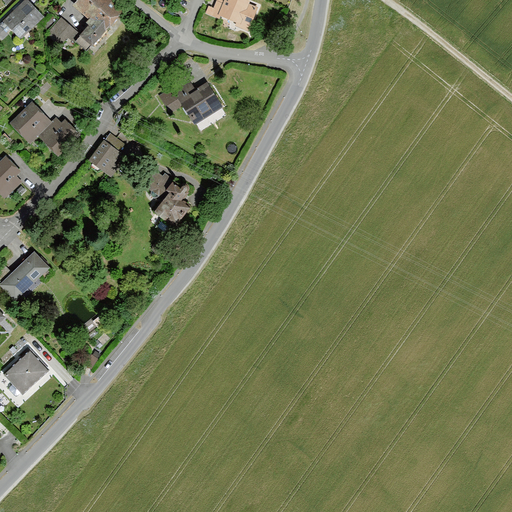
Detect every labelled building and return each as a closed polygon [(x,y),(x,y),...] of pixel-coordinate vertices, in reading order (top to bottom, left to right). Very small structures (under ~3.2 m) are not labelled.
[(123,11),(109,0),(79,0),(75,5),(90,17),(107,31),(123,11)] [(250,2),(243,0),(225,0),(220,14),(208,9),(206,15),(220,20),(220,19),(242,27),(243,24),(251,27),(257,10),(249,6),(250,2)] [(43,18),(26,1),(0,25),(0,38),(2,41),(8,35),(7,34),(10,31),(19,40),(43,18)] [(93,47),(107,31),(90,17),(87,19),(89,21),(87,24),(89,26),(81,36),(93,47)] [(74,29),(62,18),(46,34),(58,45),(74,29)] [(182,105),(195,125),(222,108),(206,84),(194,91),(188,81),(161,98),(170,113),(182,105)] [(37,138),(47,128),(41,121),(46,117),(32,103),(10,125),(26,140),(29,137),(34,142),(37,138)] [(47,128),(37,138),(56,156),(78,134),(65,121),(61,125),(56,119),(47,128)] [(110,134),(89,162),(106,175),(122,154),(111,146),(116,139),(110,134)] [(6,157),(0,162),(0,193),(1,194),(5,191),(9,196),(22,183),(16,177),(21,172),(6,157)] [(181,202),(188,193),(189,191),(189,190),(189,188),(188,187),(187,186),(185,185),(183,185),(182,186),(181,187),(164,174),(161,177),(149,168),(139,182),(163,201),(155,211),(176,227),(190,209),(181,202)] [(0,274),(0,283),(16,301),(41,277),(45,281),(53,274),(34,254),(6,281),(0,274)] [(48,371),(29,352),(5,377),(13,385),(8,390),(16,398),(21,393),(24,395),(48,371)]
